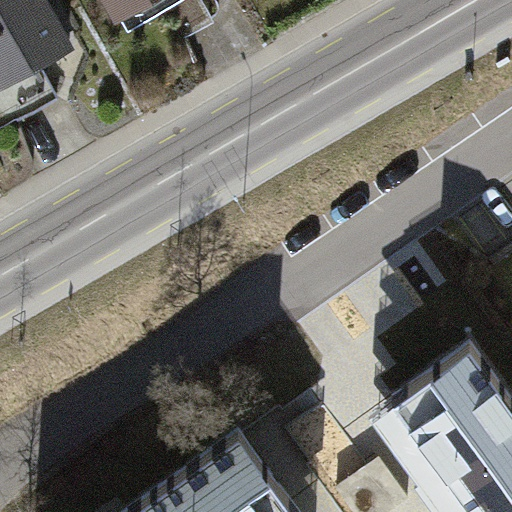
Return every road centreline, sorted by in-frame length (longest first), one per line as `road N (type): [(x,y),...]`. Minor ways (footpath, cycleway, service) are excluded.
road 1 (residential): [(0,479),(425,202),(511,136)]
road 2 (primary): [(0,284),(490,0)]
